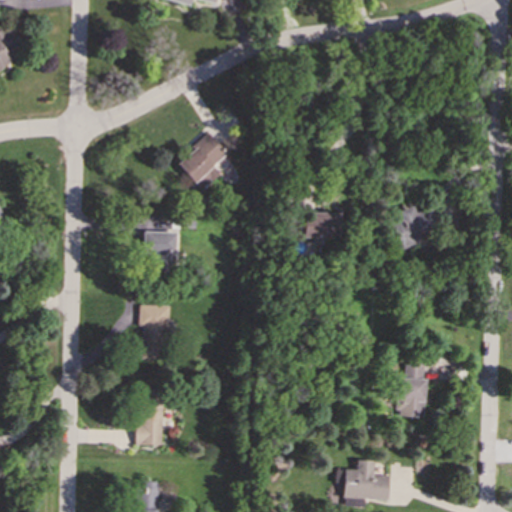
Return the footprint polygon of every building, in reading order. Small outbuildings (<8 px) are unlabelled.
[(0,24),(0,65),(24,48),(5,21),(0,24)] [(173,163),(199,190),(216,173),(210,166),(224,153),(205,132),(173,163)] [(413,213),(411,205),(394,211),(397,219),(386,223),(394,248),(438,234),(429,208),(413,213)] [(339,213),(302,212),(301,237),(338,238),(339,213)] [(172,231),(139,231),(139,254),(147,254),(147,269),(169,269),(169,254),(173,254),(172,231)] [(160,326),(165,327),(165,305),(135,305),(134,325),(138,325),(138,358),(160,358),(160,326)] [(422,365),(397,364),(395,416),(421,417),(422,365)] [(135,445),(160,444),(159,387),(133,388),(135,445)] [(385,498),(386,475),(371,475),(371,460),(354,460),(353,469),(332,469),(332,481),(340,482),(340,497),(385,498)] [(131,511),(156,511),(156,481),(142,481),(142,488),(131,488),(131,511)] [(363,498),(341,498),(341,505),(363,506),(363,498)]
